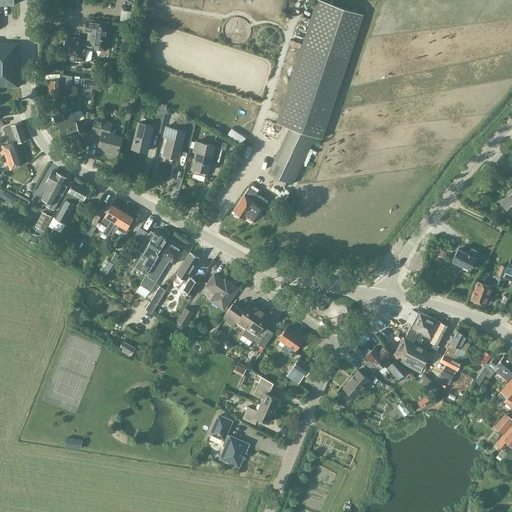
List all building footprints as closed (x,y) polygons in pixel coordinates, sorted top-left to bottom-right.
[(321,0),(316,0),(302,45),(277,123),(298,130),(275,177),(291,184),(315,137),(322,140),(348,60),(363,14),(321,0)] [(75,41),(67,40),(65,61),(85,63),(86,50),(105,52),(108,24),(86,21),(84,33),(89,34),(88,42),(80,41),(81,40),(75,40),(75,41)] [(0,85),(20,86),(19,42),(0,42),(0,85)] [(72,76),(60,74),(60,79),(49,80),(49,98),(61,98),(61,87),(72,86),(72,76)] [(93,80),(84,79),(83,88),(92,89),(93,80)] [(59,114),(54,116),(58,128),(75,122),(84,118),(83,114),(81,112),(79,111),(77,111),(72,113),(70,110),(69,108),(63,107),(58,109),(59,114)] [(156,111),(154,119),(152,126),(139,123),(133,149),(146,152),(151,134),(160,136),(165,113),(156,111)] [(169,139),(164,156),(178,159),(181,147),(182,146),(184,146),(184,147),(190,149),(192,141),(193,137),(196,126),(197,122),(187,117),(186,123),(183,132),(167,128),(165,138),(169,139)] [(116,157),(120,140),(112,138),(114,131),(109,130),(111,125),(95,121),(91,134),(100,136),(96,152),(116,157)] [(21,122),(12,126),(3,129),(8,143),(17,140),(18,142),(27,138),(21,122)] [(75,122),(58,128),(63,141),(64,140),(64,142),(66,143),(70,141),(71,139),(71,138),(80,134),(75,122)] [(192,141),(190,149),(195,150),(194,152),(196,153),(193,169),(194,169),(193,173),(195,174),(206,176),(206,172),(207,172),(210,161),(210,159),(213,159),(213,160),(219,162),(222,149),(225,150),(226,146),(227,144),(214,141),(213,143),(213,145),(196,141),(196,143),(192,141)] [(14,142),(9,144),(2,147),(11,168),(22,164),(14,142)] [(49,184),(48,185),(58,191),(59,190),(63,192),(65,187),(62,185),(66,178),(55,172),(55,173),(51,171),(45,182),(49,184)] [(81,202),(83,199),(89,189),(75,181),(55,218),(53,217),(48,226),(61,233),(66,223),(74,207),(77,209),(81,202)] [(56,196),(58,191),(48,185),(40,199),(47,202),(45,207),(52,211),(59,198),(56,196)] [(0,188),(0,196),(2,198),(5,197),(8,192),(2,188),(2,189),(0,188)] [(511,191),(501,204),(511,213),(511,191)] [(261,225),(265,219),(260,216),(268,205),(248,192),(234,212),(254,225),(257,222),(261,225)] [(105,216),(102,221),(108,224),(103,233),(107,236),(110,232),(109,232),(115,222),(122,212),(111,206),(105,216)] [(42,234),(44,231),(44,232),(51,217),(42,212),(34,226),(37,228),(35,231),(42,234)] [(115,222),(109,232),(110,232),(114,234),(117,228),(123,232),(125,229),(132,218),(122,212),(115,222)] [(100,217),(96,214),(90,223),(95,226),(100,217)] [(90,223),(86,231),(92,234),(96,226),(95,226),(90,223)] [(139,242),(145,232),(139,228),(133,239),(139,242)] [(146,274),(159,255),(157,254),(166,238),(165,238),(165,236),(162,234),(161,235),(156,232),(154,234),(151,232),(152,231),(150,231),(138,251),(142,253),(134,266),(140,270),(141,273),(144,272),(146,274)] [(39,236),(33,234),(30,242),(36,244),(39,236)] [(168,239),(159,255),(146,274),(140,284),(150,290),(169,260),(174,264),(184,249),(168,239)] [(451,246),(442,242),(436,255),(445,259),(448,254),(451,246)] [(475,257),(478,252),(471,247),(468,253),(459,248),(453,259),(471,268),(477,257),(475,257)] [(115,253),(110,262),(113,264),(114,265),(120,256),(115,253)] [(193,296),(201,284),(188,276),(199,258),(191,253),(178,274),(190,282),(184,290),(193,296)] [(110,262),(108,261),(101,272),(106,275),(113,264),(110,262)] [(511,268),(507,266),(503,278),(511,281),(511,268)] [(224,309),(238,288),(225,279),(224,281),(214,274),(207,285),(217,292),(211,300),(224,309)] [(500,287),(503,279),(494,276),(491,284),(500,287)] [(483,303),(486,304),(487,303),(489,303),(490,302),(492,299),(491,297),(489,296),(492,287),(493,287),(493,286),(482,282),(477,281),(471,296),(476,298),(475,301),(479,302),(479,303),(482,304),(483,303)] [(151,313),(166,291),(160,287),(145,310),(151,313)] [(246,327),(261,308),(251,300),(243,311),(233,303),(222,318),(235,327),(237,323),(245,329),(246,327)] [(193,313),(185,307),(176,321),(177,322),(174,325),(182,330),(184,326),(185,327),(193,313)] [(272,315),(261,308),(246,327),(245,329),(241,334),(252,342),(253,339),(260,345),(268,335),(261,330),(272,315)] [(431,338),(432,338),(440,322),(421,312),(418,313),(405,339),(403,338),(396,352),(397,352),(394,358),(400,361),(420,372),(431,351),(418,344),(422,335),(430,340),(431,338)] [(440,322),(432,338),(427,347),(436,352),(439,346),(438,345),(448,326),(440,322)] [(291,356),(303,340),(287,328),(278,339),(287,346),(284,350),(291,356)] [(470,343),(464,341),(467,335),(457,330),(450,344),(441,361),(458,371),(462,363),(453,358),(459,347),(466,350),(470,343)] [(130,356),(134,349),(121,342),(117,349),(130,356)] [(375,346),(371,349),(368,349),(364,352),(365,355),(364,356),(378,370),(389,361),(388,360),(393,355),(384,344),(378,349),(375,346)] [(494,360),(489,365),(486,363),(475,381),(479,384),(486,374),(490,378),(497,370),(508,380),(511,375),(511,361),(505,356),(498,364),(494,360)] [(487,361),(483,358),(478,363),(482,366),(487,361)] [(307,378),(312,370),(313,369),(297,359),(286,378),(299,386),(305,377),(307,378)] [(398,380),(407,371),(397,359),(387,368),(398,380)] [(248,372),(250,365),(241,361),(238,368),(248,372)] [(371,385),(377,377),(364,367),(360,372),(357,370),(343,387),(356,397),(368,382),(371,385)] [(420,377),(417,380),(432,394),(438,387),(424,373),(420,377)] [(511,378),(496,397),(503,403),(504,401),(511,407),(511,378)] [(263,397),(260,404),(274,410),(279,398),(268,394),(271,388),(259,383),(254,393),(263,397)] [(443,395),(437,390),(432,395),(438,400),(443,395)] [(400,404),(410,414),(415,409),(405,399),(400,404)] [(269,422),(274,410),(260,404),(257,411),(248,407),(243,418),(255,423),(258,417),(269,422)] [(511,422),(511,418),(505,413),(493,427),(502,434),(511,422)] [(233,463),(238,466),(248,444),(230,436),(226,434),(232,421),(219,415),(211,433),(225,439),(223,444),(224,446),(226,446),(221,458),(226,460),(225,461),(233,464),(233,463)] [(511,423),(496,442),(501,445),(505,440),(511,446),(511,423)] [(82,439),(66,437),(65,447),(81,449),(82,439)] [(255,451),(268,457),(271,451),(257,445),(255,451)] [(249,463),(262,469),(265,464),(252,458),(249,463)]
